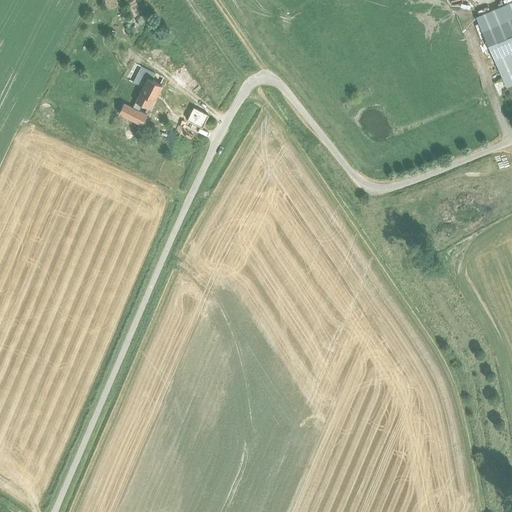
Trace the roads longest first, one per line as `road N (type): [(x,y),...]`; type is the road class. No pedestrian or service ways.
road 1 (unclassified): [(57,511),(223,129),(245,88),(262,77)]
road 2 (unclassified): [(371,189),(262,77)]
road 3 (unclassified): [(371,189),(396,187),(511,139)]
